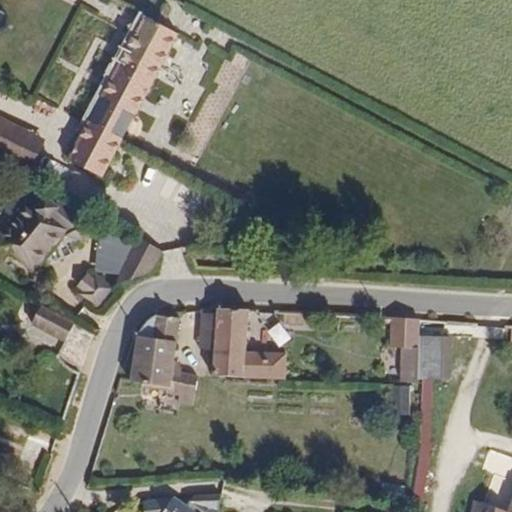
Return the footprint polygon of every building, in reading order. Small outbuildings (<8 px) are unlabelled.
[(112,174),(189,29),(155,11),(78,156),(112,174)] [(0,142),(13,149),(28,122),(0,106),(0,142)] [(35,160),(48,133),(28,122),(13,149),(35,160)] [(38,265),(74,227),(56,211),(64,201),(50,189),(41,200),(35,196),(16,216),(19,220),(9,231),(6,229),(0,235),(0,245),(7,253),(15,245),(38,265)] [(160,261),(169,242),(145,232),(125,273),(134,267),(148,263),(160,261)] [(122,278),(105,261),(88,279),(107,296),(122,278)] [(257,346),(257,300),(223,301),(223,309),(223,343),(223,369),(299,370),(299,347),(257,346)] [(70,335),(78,318),(50,304),(43,322),(70,335)] [(185,335),(188,305),(159,307),(159,311),(157,331),(185,335)] [(223,343),(223,309),(209,309),(209,343),(223,343)] [(157,331),(159,311),(153,310),(148,311),(145,313),(144,317),(142,329),(157,331)] [(421,371),(423,313),(397,311),(394,337),(404,338),(402,371),(421,371)] [(451,373),(451,330),(426,328),(424,371),(451,373)] [(180,365),(185,335),(157,331),(142,329),(135,373),(178,379),(177,383),(188,385),(186,397),(199,399),(202,369),(180,365)] [(214,402),(216,372),(202,369),(199,399),(214,402)] [(423,381),(421,423),(432,423),(434,381),(423,381)] [(411,386),(393,385),(392,413),(409,414),(411,386)] [(220,498),(223,486),(190,489),(188,496),(220,498)] [(201,511),(204,507),(172,492),(162,511),(201,511)] [(511,511),(511,501),(486,492),(481,511),(511,511)]
